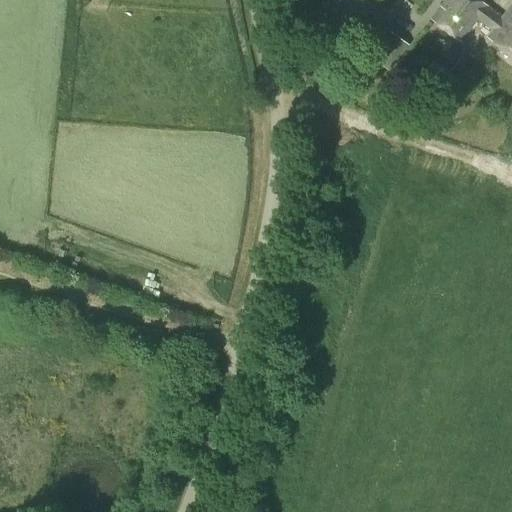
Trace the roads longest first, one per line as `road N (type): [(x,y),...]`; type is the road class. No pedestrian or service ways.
road 1 (unclassified): [(184,511),(240,340),(269,216),(276,118),(257,0)]
road 2 (track): [(240,340),(172,332),(0,277)]
